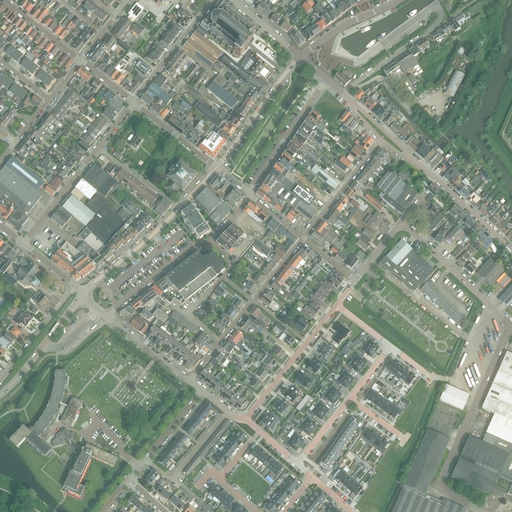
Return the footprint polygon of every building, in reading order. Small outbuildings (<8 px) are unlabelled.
[(24,10),(31,1),(31,0),(28,0),(28,1),(27,2),(24,0),(23,2),(19,6),(24,10)] [(52,12),(53,10),(59,3),(54,0),(46,0),(45,2),(49,5),(47,8),(52,12)] [(200,26),(200,27),(207,32),(211,35),(210,36),(211,37),(211,36),(216,39),(215,40),(216,41),(218,39),(222,43),(221,45),(222,46),(223,45),(228,49),(227,50),(228,50),(229,49),(234,52),(232,54),(233,55),(235,53),(240,57),(244,52),(245,51),(244,49),(253,38),(252,37),(256,33),(255,30),(254,29),(255,27),(254,26),(253,28),(248,24),(250,23),(249,22),(248,23),(243,19),(244,18),(243,17),(242,19),(237,15),(238,13),(237,13),(236,14),(232,10),(233,9),(232,8),(230,10),(227,7),(227,8),(225,7),(226,5),(220,0),(200,26)] [(267,19),(267,18),(270,15),(275,7),(273,5),(276,2),(277,1),(278,0),(271,0),(270,3),(267,6),(266,9),(261,14),(267,19)] [(300,0),(297,3),(299,5),(306,13),(307,14),(312,10),(307,3),(304,5),(300,0)] [(342,1),(341,1),(342,2),(348,10),(355,5),(351,0),(343,0),(342,2),(342,1)] [(31,1),(24,10),(28,13),(32,10),(34,7),(36,4),(31,1)] [(84,7),(89,11),(94,5),(89,1),(86,5),(84,7)] [(299,5),(297,3),(296,1),(290,5),(294,10),(299,5)] [(342,2),(341,1),(339,3),(341,4),(338,6),(344,14),(348,10),(342,2)] [(333,4),(337,10),(335,12),(339,18),(344,14),(338,6),(335,2),(333,4)] [(56,13),(58,9),(62,5),(59,3),(53,10),(56,13)] [(137,4),(133,8),(128,15),(128,14),(130,16),(127,19),(125,17),(124,19),(123,18),(121,21),(121,22),(111,34),(119,40),(129,27),(132,29),(131,30),(139,36),(144,30),(137,24),(135,25),(132,23),(144,9),(137,4)] [(327,27),(333,22),(324,11),(318,4),(313,8),(316,13),(327,27)] [(94,5),(89,11),(93,15),(98,8),(94,5)] [(260,5),(259,7),(256,11),(261,14),(266,9),(260,5)] [(324,11),(333,22),(339,18),(335,12),(330,6),(326,8),(327,9),(324,11)] [(41,7),(38,11),(36,9),(31,16),(36,19),(43,11),(43,10),(44,9),(41,7)] [(103,12),(98,8),(93,15),(98,18),(103,12)] [(43,11),(36,19),(40,23),(48,12),(44,9),(43,10),(43,11)] [(194,18),(190,15),(182,9),(178,15),(182,18),(182,19),(183,20),(179,26),(185,30),(194,18)] [(4,17),(6,18),(3,22),(4,23),(12,13),(8,10),(2,18),(3,18),(4,17)] [(60,25),(59,27),(58,26),(56,29),(53,33),(58,37),(71,20),(74,16),(72,14),(69,11),(69,12),(66,15),(69,18),(68,19),(62,27),(60,25)] [(103,12),(98,18),(103,22),(108,16),(103,12)] [(11,24),(17,17),(12,13),(4,23),(6,25),(9,22),(11,24)] [(315,24),(321,31),(327,27),(316,13),(310,17),(313,22),(315,24)] [(296,14),(290,18),(294,24),(300,19),(296,14)] [(274,16),(271,20),(276,25),(280,19),(275,15),(274,16)] [(43,25),(47,28),(54,19),(50,16),(46,21),(43,25)] [(16,27),(14,30),(15,31),(23,22),(18,18),(15,22),(13,25),(16,27)] [(47,28),(52,32),(55,28),(57,25),(54,23),(57,19),(55,18),(54,19),(47,28)] [(58,37),(63,40),(68,34),(65,32),(68,29),(70,30),(74,24),(76,26),(80,22),(81,21),(78,19),(75,24),(73,22),(71,20),(58,37)] [(449,24),(452,28),(455,32),(460,28),(455,20),(449,24)] [(288,33),(292,28),(289,26),(290,25),(285,21),(284,24),(281,28),(288,33)] [(12,35),(10,37),(13,39),(17,33),(20,35),(27,25),(23,22),(15,31),(12,35)] [(170,30),(178,36),(181,32),(179,30),(180,28),(173,22),(170,27),(172,28),(170,30)] [(315,24),(313,22),(311,23),(314,26),(308,30),(314,37),(321,31),(315,24)] [(10,24),(4,32),(7,35),(9,32),(13,27),(10,24)] [(440,30),(444,35),(452,30),(448,24),(440,30)] [(200,26),(196,31),(203,37),(207,32),(200,27),(200,26)] [(305,37),(308,41),(314,37),(308,30),(305,26),(299,30),(305,37)] [(26,36),(24,38),(26,40),(33,30),(29,27),(24,32),(23,34),(26,36)] [(87,28),(84,32),(91,38),(95,34),(87,28)] [(305,42),(302,38),(297,32),(295,33),(292,28),(288,33),(291,37),(290,37),(298,47),(305,42)] [(38,34),(33,30),(26,40),(23,43),(29,47),(32,43),(28,40),(29,38),(32,41),(38,34)] [(170,30),(167,34),(175,40),(178,36),(170,30)] [(443,36),(444,35),(440,30),(436,33),(439,38),(443,36)] [(223,53),(217,48),(211,44),(206,40),(203,37),(196,31),(190,39),(216,61),(223,53)] [(88,42),(91,38),(84,32),(81,36),(88,42)] [(435,41),(439,38),(436,33),(431,36),(435,41)] [(167,34),(164,38),(171,44),(175,40),(167,34)] [(44,38),(39,35),(36,39),(34,42),(38,46),(44,38)] [(85,45),(88,42),(81,36),(78,40),(85,45)] [(103,44),(111,50),(117,42),(109,36),(103,44)] [(43,49),(45,46),(48,42),(44,38),(38,46),(37,48),(39,50),(41,47),(43,49)] [(168,49),(171,44),(164,38),(160,43),(164,46),(168,49)] [(210,69),(216,61),(190,39),(183,47),(210,69)] [(75,44),(82,49),(85,45),(78,40),(75,44)] [(427,44),(425,40),(416,46),(421,52),(429,47),(427,44)] [(117,45),(128,53),(131,49),(131,50),(135,46),(133,44),(131,46),(127,43),(125,45),(120,41),(117,45)] [(162,46),(160,44),(156,41),(154,44),(158,46),(154,50),(162,56),(165,52),(160,48),(162,46)] [(47,56),(55,47),(50,43),(47,47),(45,50),(47,52),(44,56),(46,58),(46,57),(47,56)] [(97,47),(104,52),(107,48),(101,43),(97,47)] [(72,48),(79,53),(82,49),(75,44),(72,48)] [(11,57),(17,50),(11,45),(5,53),(11,57)] [(49,58),(51,55),(54,57),(56,54),(59,50),(55,47),(47,56),(49,58)] [(94,51),(101,57),(104,52),(97,47),(94,51)] [(419,54),(417,51),(414,47),(409,51),(413,58),(419,54)] [(23,55),(17,50),(11,57),(17,62),(20,59),(23,55)] [(151,55),(159,60),(162,56),(154,50),(151,55)] [(101,57),(94,51),(91,56),(97,61),(101,57)] [(195,63),(184,54),(180,51),(178,54),(188,62),(189,61),(194,64),(195,63)] [(384,71),(387,76),(400,67),(404,74),(418,64),(413,58),(409,51),(395,60),(396,62),(384,71)] [(159,60),(151,55),(149,53),(144,60),(150,65),(152,62),(155,65),(159,60)] [(188,62),(178,54),(175,57),(186,65),(188,62)] [(61,64),(64,66),(70,59),(65,55),(62,59),(57,65),(59,67),(61,64)] [(243,66),(241,68),(245,72),(247,69),(248,70),(254,63),(253,62),(255,60),(249,55),(241,65),(243,66)] [(87,60),(94,65),(97,61),(91,56),(87,60)] [(186,65),(175,57),(173,60),(183,69),(186,65)] [(242,81),(241,82),(247,87),(254,92),(260,96),(266,88),(265,87),(267,85),(267,83),(260,79),(259,79),(257,81),(252,78),(245,72),(241,68),(230,59),(230,60),(226,57),(221,63),(225,66),(242,81)] [(27,70),(33,63),(27,58),(24,61),(21,65),(27,70)] [(70,59),(64,66),(66,68),(64,71),(66,72),(74,62),(70,59)] [(101,71),(109,77),(121,61),(119,60),(112,68),(110,66),(108,68),(107,68),(109,65),(107,64),(101,71)] [(122,60),(121,61),(109,77),(114,80),(117,77),(119,73),(116,71),(119,68),(120,69),(125,62),(122,60)] [(183,69),(173,60),(170,63),(181,72),(183,69)] [(142,62),(135,70),(145,78),(152,69),(142,62)] [(38,67),(33,63),(27,70),(33,75),(36,71),(38,67)] [(181,72),(170,63),(167,67),(176,74),(178,75),(181,72)] [(264,67),(258,63),(250,73),(256,77),(264,67)] [(186,81),(197,67),(195,65),(183,79),(186,81)] [(176,74),(167,67),(164,70),(168,74),(173,78),(176,74)] [(82,68),(77,74),(80,76),(78,79),(80,81),(87,72),(82,68)] [(36,77),(42,82),(48,75),(42,70),(36,77)] [(122,75),(125,71),(123,70),(114,81),(120,86),(123,83),(121,82),(125,78),(122,75)] [(334,78),(339,82),(346,76),(345,75),(347,74),(344,71),(340,75),(338,73),(334,78)] [(465,76),(455,71),(444,93),(453,98),(465,76)] [(80,81),(81,82),(82,83),(84,80),(88,83),(86,86),(87,87),(93,80),(91,78),(92,76),(87,72),(80,81)] [(255,103),(260,96),(254,92),(247,87),(241,82),(241,83),(233,76),(229,73),(225,77),(229,80),(228,82),(243,93),(255,103)] [(145,80),(141,76),(138,74),(136,77),(143,82),(145,80)] [(54,80),(48,75),(42,82),(48,87),(54,80)] [(161,75),(158,78),(162,81),(164,83),(166,81),(169,84),(170,82),(161,75)] [(239,103),(250,111),(255,103),(243,93),(228,82),(219,75),(214,82),(239,103)] [(413,85),(417,82),(412,75),(408,77),(413,85)] [(195,88),(198,83),(201,80),(197,76),(190,85),(195,88)] [(346,76),(339,82),(344,87),(351,80),(346,76)] [(141,85),(143,82),(136,77),(134,79),(136,81),(141,85)] [(8,89),(10,86),(13,82),(7,78),(2,84),(8,89)] [(157,79),(154,83),(161,88),(162,86),(166,89),(168,87),(161,82),(157,79)] [(96,80),(93,84),(91,87),(94,89),(93,91),(91,93),(94,95),(95,93),(102,84),(96,80)] [(132,96),(141,85),(136,81),(133,85),(126,80),(123,83),(120,86),(132,96)] [(239,103),(214,82),(207,90),(233,111),(244,119),(250,111),(239,103)] [(407,99),(412,95),(403,83),(397,87),(407,99)] [(15,84),(10,91),(16,95),(21,89),(15,84)] [(154,84),(148,90),(152,93),(159,98),(167,106),(173,98),(157,87),(154,84)] [(116,96),(105,87),(102,91),(98,96),(103,100),(105,102),(109,105),(116,96)] [(83,99),(84,98),(90,90),(88,88),(81,97),(83,99)] [(22,100),(24,97),(27,93),(21,89),(16,95),(22,100)] [(78,97),(70,91),(66,96),(74,102),(78,97)] [(152,94),(148,91),(141,100),(150,107),(153,103),(157,98),(152,94)] [(354,97),(359,102),(365,95),(360,91),(354,97)] [(363,106),(363,105),(366,102),(369,99),(367,97),(370,94),(368,92),(365,95),(359,102),(363,106)] [(30,102),(38,108),(43,101),(35,95),(30,102)] [(70,106),(74,102),(66,96),(62,100),(70,106)] [(26,105),(26,106),(30,100),(26,97),(22,103),(19,107),(17,110),(20,112),(26,105)] [(159,116),(167,106),(159,98),(153,105),(150,109),(159,116)] [(370,112),(371,111),(378,103),(376,100),(375,101),(374,101),(373,101),(371,99),(367,102),(364,106),(370,112)] [(59,105),(66,111),(70,106),(62,100),(59,105)] [(219,116),(211,110),(200,100),(193,108),(221,131),(222,131),(230,137),(236,129),(219,116)] [(373,113),(377,117),(384,110),(381,108),(385,104),(382,101),(381,103),(379,104),(380,105),(376,109),(373,113)] [(183,102),(181,104),(190,112),(192,109),(183,102)] [(66,111),(59,105),(55,110),(63,116),(66,111)] [(167,106),(159,116),(163,120),(166,116),(171,110),(167,106)] [(181,106),(178,111),(182,114),(186,109),(181,106)] [(109,107),(103,115),(112,122),(116,116),(113,113),(115,111),(109,107)] [(213,108),(211,110),(219,116),(236,129),(240,124),(229,116),(223,111),(220,114),(213,108)] [(7,109),(2,115),(4,117),(9,121),(14,114),(10,111),(7,109)] [(51,115),(55,118),(59,121),(63,116),(55,110),(51,115)] [(186,110),(185,111),(180,117),(182,118),(185,115),(187,117),(191,113),(186,110)] [(325,120),(313,110),(310,115),(321,124),(322,125),(325,120)] [(384,110),(377,117),(382,122),(385,118),(388,115),(384,110)] [(233,111),(229,116),(240,124),(244,119),(233,111)] [(343,125),(344,125),(350,117),(352,115),(347,111),(339,120),(344,124),(343,125)] [(388,127),(397,118),(394,114),(392,116),(391,115),(383,123),(388,127)] [(53,124),(56,120),(49,115),(45,119),(52,125),(54,127),(55,126),(53,124)] [(97,120),(104,126),(108,121),(101,115),(97,120)] [(174,115),(171,119),(167,123),(172,127),(178,120),(179,119),(174,115)] [(319,126),(321,124),(310,115),(307,120),(306,120),(321,132),(323,130),(319,126)] [(438,120),(444,126),(448,122),(441,116),(438,120)] [(2,121),(0,123),(0,124),(4,128),(9,121),(4,117),(1,120),(2,121)] [(352,132),(355,128),(358,124),(350,117),(344,125),(347,128),(346,130),(344,128),(343,131),(346,133),(349,131),(350,130),(352,132)] [(45,119),(42,123),(49,129),(52,125),(45,119)] [(186,138),(189,134),(193,129),(190,126),(192,125),(191,124),(191,123),(186,119),(182,124),(178,120),(172,127),(186,138)] [(93,125),(101,131),(104,126),(97,120),(93,125)] [(321,132),(306,120),(303,125),(322,139),(325,135),(321,132)] [(46,132),(49,129),(42,123),(39,128),(46,133),(45,134),(47,136),(48,134),(46,132)] [(200,123),(187,139),(196,146),(201,139),(199,137),(201,135),(204,137),(206,135),(209,130),(204,126),(203,128),(202,127),(203,126),(202,125),(200,123)] [(407,124),(402,129),(396,135),(403,141),(406,137),(409,135),(403,130),(404,129),(405,130),(407,129),(411,134),(414,131),(409,126),(407,124)] [(93,125),(89,130),(97,136),(101,131),(93,125)] [(325,145),(326,143),(322,139),(303,125),(300,129),(323,147),(323,148),(324,146),(322,144),(323,143),(325,145)] [(39,128),(35,132),(41,136),(42,137),(45,134),(46,133),(39,128)] [(323,147),(300,129),(297,134),(307,141),(308,140),(310,141),(309,143),(313,147),(315,145),(320,150),(323,147)] [(38,139),(41,136),(35,132),(34,130),(30,135),(37,140),(37,141),(39,143),(40,141),(38,139)] [(86,134),(93,140),(97,136),(89,130),(86,134)] [(214,160),(227,143),(219,137),(219,138),(217,136),(209,130),(206,135),(208,137),(200,147),(199,147),(198,148),(214,160)] [(227,143),(230,137),(222,131),(221,131),(217,136),(219,138),(219,137),(227,143)] [(373,142),(369,137),(367,135),(364,132),(362,134),(365,137),(364,138),(365,138),(363,141),(370,147),(373,142)] [(89,145),(93,140),(86,134),(82,139),(89,145)] [(130,146),(136,150),(143,141),(138,136),(137,136),(134,134),(132,136),(136,138),(130,146)] [(307,141),(297,134),(294,138),(306,148),(311,152),(312,153),(314,151),(306,145),(305,145),(304,144),(307,141)] [(30,135),(27,139),(36,146),(39,143),(37,141),(37,140),(30,135)] [(405,141),(408,144),(408,145),(415,152),(419,149),(421,145),(414,138),(413,140),(409,136),(405,141)] [(306,148),(294,138),(291,143),(301,151),(307,155),(317,163),(319,164),(322,160),(312,153),(311,152),(310,153),(305,149),(306,148)] [(27,139),(24,143),(31,149),(30,150),(32,151),(34,150),(36,146),(27,139)] [(82,141),(77,146),(86,153),(91,148),(82,141)] [(360,147),(366,151),(370,147),(363,141),(361,143),(362,145),(360,147)] [(31,149),(24,143),(20,147),(27,153),(30,155),(33,152),(32,151),(30,150),(31,149)] [(299,153),(301,151),(291,143),(288,147),(314,168),(315,166),(315,165),(317,163),(307,155),(306,156),(303,153),(301,155),(299,153)] [(356,145),(353,149),(359,154),(362,150),(356,145)] [(416,153),(434,169),(437,166),(443,159),(433,149),(431,152),(424,145),(419,149),(416,153)] [(27,153),(20,147),(17,152),(24,157),(27,153)] [(314,168),(288,147),(284,152),(294,160),(301,166),(305,169),(306,170),(308,168),(335,190),(339,185),(329,177),(315,166),(314,168)] [(80,161),(84,157),(82,155),(83,152),(80,149),(78,148),(76,150),(74,149),(71,154),(80,161)] [(387,159),(388,158),(389,156),(381,149),(377,154),(385,161),(384,162),(387,164),(390,161),(387,159)] [(350,154),(350,155),(355,159),(359,154),(353,150),(350,154)] [(120,159),(122,156),(116,151),(114,154),(120,159)] [(294,160),(284,152),(280,158),(289,165),(291,162),(292,162),(294,160)] [(385,161),(377,154),(374,158),(382,165),(384,162),(385,161)] [(22,163),(25,160),(18,155),(16,158),(22,163)] [(74,167),(77,163),(68,155),(65,160),(74,167)] [(38,192),(40,189),(38,186),(42,181),(41,180),(41,179),(37,175),(36,176),(12,157),(5,166),(38,192)] [(343,157),(339,161),(348,168),(351,164),(343,157)] [(289,165),(280,158),(277,163),(283,168),(285,165),(292,170),(294,169),(289,165)] [(381,165),(377,162),(374,159),(371,162),(378,168),(381,165)] [(70,171),(74,167),(65,160),(61,164),(70,171)] [(335,164),(345,172),(348,168),(338,160),(335,164)] [(378,168),(371,162),(369,165),(376,171),(378,168)] [(183,191),(196,176),(181,163),(175,169),(173,168),(170,172),(172,174),(168,178),(172,182),(166,188),(173,194),(178,188),(183,191)] [(294,177),(283,168),(277,163),(273,169),(290,182),(296,187),(299,184),(292,179),(294,177)] [(43,164),(40,168),(42,170),(43,169),(48,173),(51,170),(46,166),(45,166),(43,164)] [(58,168),(67,175),(70,171),(61,164),(58,168)] [(95,164),(83,179),(87,182),(98,192),(105,197),(117,183),(111,178),(109,176),(105,173),(100,169),(101,169),(95,164)] [(111,165),(108,168),(115,173),(116,174),(120,169),(116,166),(115,168),(111,165)] [(376,171),(369,165),(366,169),(373,175),(376,171)] [(43,196),(38,192),(5,166),(0,172),(0,193),(23,212),(27,215),(43,196)] [(449,184),(450,184),(458,175),(459,174),(459,173),(461,171),(457,167),(455,168),(453,166),(446,174),(443,178),(449,184)] [(67,175),(58,168),(55,172),(64,180),(67,175)] [(105,172),(109,175),(109,176),(111,178),(115,173),(108,168),(105,172)] [(119,179),(122,181),(128,174),(122,169),(116,176),(119,178),(119,179)] [(273,169),(268,176),(287,191),(289,193),(294,186),(290,182),(273,169)] [(373,175),(366,169),(363,172),(371,178),(372,179),(374,176),(373,175)] [(484,169),(480,173),(486,180),(489,176),(484,169)] [(378,184),(376,187),(385,194),(381,199),(383,201),(382,202),(381,204),(384,206),(385,207),(388,204),(402,215),(406,211),(410,205),(412,202),(418,195),(414,192),(394,175),(391,173),(390,172),(389,171),(378,184)] [(398,175),(407,183),(410,179),(401,171),(398,175)] [(371,178),(363,172),(361,175),(369,182),(370,181),(369,180),(371,178)] [(44,174),(45,175),(47,177),(60,187),(63,183),(59,180),(56,178),(54,180),(49,176),(49,177),(44,173),(44,174)] [(133,178),(128,174),(122,181),(125,183),(128,185),(129,185),(134,178),(134,177),(133,178)] [(458,175),(450,184),(456,189),(462,183),(458,180),(459,179),(458,178),(460,175),(459,174),(458,175)] [(219,190),(223,193),(229,185),(218,175),(213,181),(209,186),(217,192),(219,190)] [(369,182),(361,175),(356,181),(365,187),(369,182)] [(289,193),(287,191),(268,176),(263,185),(285,203),(292,208),(299,214),(299,213),(310,222),(316,214),(289,193)] [(50,186),(52,188),(56,191),(60,187),(47,177),(45,179),(50,183),(51,183),(52,183),(50,186)] [(134,178),(129,185),(131,187),(130,187),(134,190),(140,183),(134,178)] [(465,188),(467,186),(469,183),(465,179),(462,183),(456,189),(460,193),(465,188)] [(82,180),(76,188),(84,195),(90,200),(91,200),(91,199),(97,192),(82,180)] [(429,186),(422,180),(418,184),(419,185),(422,183),(427,188),(429,186)] [(38,186),(40,189),(43,185),(47,188),(45,190),(52,196),(56,192),(42,181),(38,186)] [(364,189),(355,182),(350,188),(356,192),(358,189),(362,192),(364,189)] [(136,191),(141,195),(146,188),(140,183),(134,190),(136,192),(136,191)] [(437,187),(433,183),(427,190),(431,194),(437,187)] [(294,186),(289,193),(307,207),(316,197),(299,184),(296,187),(294,186)] [(282,207),(285,203),(263,185),(259,189),(282,207)] [(330,196),(334,191),(326,185),(324,187),(326,189),(324,192),(330,196)] [(470,189),(467,186),(465,188),(460,193),(466,199),(470,196),(468,194),(469,192),(468,191),(470,189)] [(435,198),(441,191),(437,187),(431,194),(435,198)] [(71,194),(75,197),(79,200),(83,195),(84,195),(76,188),(71,194)] [(146,188),(141,195),(142,196),(146,200),(152,192),(146,188)] [(225,218),(234,210),(226,202),(225,202),(219,196),(217,198),(207,188),(204,191),(202,193),(201,194),(225,218)] [(226,199),(235,206),(237,203),(239,204),(245,197),(234,188),(226,199)] [(470,197),(467,200),(471,204),(477,197),(475,195),(477,192),(477,193),(480,189),(479,188),(477,190),(470,197)] [(284,208),(282,207),(259,189),(256,194),(280,213),(284,208)] [(345,195),(351,200),(354,197),(358,200),(360,198),(349,190),(345,195)] [(152,192),(146,200),(147,201),(148,200),(153,204),(159,197),(152,192)] [(368,193),(364,197),(377,207),(380,211),(384,206),(381,204),(368,193)] [(74,198),(70,194),(61,206),(65,209),(86,227),(91,220),(92,220),(94,218),(93,218),(96,215),(85,206),(74,198)] [(96,195),(105,204),(106,201),(97,194),(96,195)] [(210,218),(217,226),(225,218),(201,194),(200,195),(198,197),(195,200),(205,210),(204,212),(210,218)] [(85,206),(96,215),(105,204),(96,195),(92,201),(91,200),(90,200),(84,195),(90,200),(85,206)] [(471,204),(474,207),(482,199),(478,195),(477,197),(471,204)] [(338,203),(344,207),(346,205),(349,207),(351,205),(342,198),(338,203)] [(154,222),(153,221),(147,215),(130,201),(127,199),(121,205),(123,208),(132,216),(145,228),(146,229),(154,222)] [(163,199),(153,211),(161,217),(167,210),(168,211),(172,206),(163,199)] [(474,207),(478,210),(484,203),(481,200),(482,199),(474,207)] [(359,205),(353,200),(350,203),(353,205),(356,208),(358,210),(359,209),(358,209),(360,206),(359,205)] [(251,202),(246,208),(253,213),(258,217),(263,211),(251,202)] [(482,214),(488,208),(486,206),(489,204),(487,202),(479,211),(482,214)] [(280,213),(285,218),(292,208),(285,203),(282,207),(284,208),(280,213)] [(334,208),(339,213),(344,207),(338,203),(334,208)] [(85,227),(92,233),(104,220),(112,211),(105,204),(96,215),(93,218),(94,218),(92,220),(91,220),(86,227),(85,227)] [(197,212),(193,205),(181,214),(185,219),(184,221),(188,227),(189,226),(190,228),(189,229),(194,235),(195,234),(199,240),(211,232),(207,225),(206,226),(197,212)] [(461,209),(456,205),(452,208),(449,211),(455,216),(456,214),(461,209)] [(488,208),(482,214),(485,217),(494,208),(496,206),(494,205),(491,208),(489,206),(488,208)] [(51,219),(55,222),(66,231),(69,227),(66,224),(72,217),(64,211),(60,207),(54,215),(51,219)] [(441,214),(437,210),(433,207),(431,210),(438,217),(441,214)] [(1,216),(6,220),(13,211),(8,208),(1,216)] [(132,216),(123,208),(117,215),(139,235),(145,228),(132,216)] [(268,225),(273,219),(269,216),(264,222),(258,217),(253,213),(246,208),(243,212),(253,220),(265,230),(266,228),(265,227),(267,224),(268,225)] [(292,208),(285,218),(291,222),(293,218),(294,219),(299,214),(292,208)] [(494,208),(485,217),(489,220),(495,214),(493,213),(495,211),(496,210),(494,208)] [(19,231),(28,219),(29,219),(25,216),(25,215),(17,209),(10,217),(10,218),(7,221),(19,231)] [(333,209),(325,220),(332,226),(334,224),(336,225),(337,223),(336,222),(338,220),(348,228),(351,224),(348,222),(349,222),(346,220),(333,209)] [(460,220),(466,214),(461,209),(456,214),(460,217),(459,219),(460,220)] [(438,217),(431,210),(428,212),(436,219),(438,217)] [(104,220),(128,243),(131,239),(133,241),(139,235),(117,215),(112,211),(104,220)] [(264,222),(269,216),(263,211),(258,217),(264,222)] [(233,225),(242,233),(253,220),(243,212),(233,225)] [(363,222),(369,228),(373,231),(381,222),(384,225),(385,224),(389,227),(391,224),(377,212),(373,217),(370,215),(363,222)] [(436,219),(428,212),(425,215),(433,222),(436,219)] [(445,218),(441,214),(438,217),(436,219),(433,222),(437,226),(445,218)] [(465,225),(471,219),(466,214),(460,220),(465,225)] [(433,222),(425,215),(423,218),(430,225),(433,222)] [(490,221),(495,226),(501,219),(498,216),(498,217),(495,215),(490,221)] [(498,229),(502,232),(508,225),(507,223),(509,221),(508,221),(510,219),(509,217),(505,221),(498,229)] [(430,225),(423,218),(418,223),(425,230),(430,225)] [(273,219),(268,225),(267,227),(271,230),(266,236),(263,234),(262,234),(269,240),(273,234),(275,233),(281,225),(273,219)] [(470,229),(472,227),(475,223),(471,219),(465,225),(470,229)] [(495,226),(498,229),(505,221),(504,220),(503,221),(501,219),(495,226)] [(92,233),(109,249),(113,252),(114,250),(116,252),(123,245),(125,246),(128,243),(104,220),(92,233)] [(323,222),(315,231),(324,238),(327,241),(340,251),(343,247),(335,240),(337,238),(325,228),(327,225),(323,222)] [(437,226),(433,222),(430,225),(425,230),(429,234),(437,226)] [(242,233),(233,225),(216,242),(225,250),(224,251),(234,259),(231,262),(233,264),(236,261),(237,262),(254,242),(242,233)] [(275,233),(273,234),(281,240),(284,236),(288,239),(287,241),(288,241),(289,240),(294,244),(298,239),(281,225),(275,233)] [(472,230),(478,235),(482,230),(477,225),(472,230)] [(502,232),(505,235),(511,228),(508,225),(502,232)] [(455,229),(447,237),(453,243),(455,242),(462,234),(464,232),(462,231),(461,230),(459,228),(457,226),(455,229)] [(439,234),(434,239),(440,244),(445,239),(442,237),(447,231),(443,228),(441,229),(437,233),(439,234)] [(113,253),(112,253),(112,252),(91,233),(86,229),(83,233),(106,254),(110,259),(114,256),(112,254),(113,253)] [(372,235),(368,232),(365,230),(363,233),(366,236),(369,239),(372,235)] [(354,237),(359,241),(357,244),(362,248),(366,251),(370,246),(368,244),(370,241),(357,231),(354,234),(355,236),(354,237)] [(311,237),(322,246),(327,241),(324,238),(323,239),(315,232),(311,237)] [(102,257),(106,262),(110,259),(106,254),(83,233),(79,237),(102,257)] [(485,233),(481,238),(489,246),(493,241),(488,237),(489,236),(485,233)] [(402,240),(386,257),(379,265),(413,293),(438,267),(437,267),(434,271),(428,266),(429,265),(428,264),(402,240)] [(472,240),(471,241),(467,245),(464,249),(461,246),(452,256),(455,258),(464,249),(472,240)] [(468,262),(470,263),(473,260),(471,258),(480,249),(475,243),(472,240),(464,249),(467,252),(458,261),(463,267),(468,262)] [(55,264),(55,265),(59,268),(60,268),(71,277),(72,276),(73,277),(72,279),(77,282),(81,279),(80,277),(81,276),(83,279),(94,270),(95,270),(94,268),(96,267),(93,263),(85,257),(76,250),(66,242),(51,261),(55,264)] [(105,263),(102,260),(99,257),(98,255),(83,242),(78,248),(76,250),(85,257),(93,263),(96,267),(98,269),(105,263)] [(0,254),(1,253),(3,255),(9,248),(5,244),(0,250),(0,254)] [(267,246),(282,258),(286,254),(278,247),(276,250),(268,244),(267,246)] [(253,246),(261,254),(262,252),(254,245),(253,246)] [(300,250),(308,256),(310,258),(313,254),(304,246),(300,250)] [(2,258),(0,259),(0,264),(0,265),(3,261),(6,263),(6,262),(7,261),(9,262),(8,263),(5,267),(4,266),(0,271),(3,274),(13,263),(9,259),(12,256),(15,252),(10,248),(7,252),(2,258)] [(308,256),(300,250),(297,254),(305,260),(308,256)] [(185,301),(217,277),(225,270),(212,254),(204,260),(198,252),(166,277),(167,277),(174,287),(178,292),(185,301)] [(340,252),(338,254),(335,258),(341,263),(346,257),(340,252)] [(273,260),(278,264),(282,259),(277,255),(273,260)] [(297,255),(293,259),(299,264),(303,260),(297,255)] [(359,260),(355,257),(354,256),(346,266),(351,269),(359,260)] [(39,271),(33,266),(23,258),(19,263),(22,265),(15,273),(19,276),(19,280),(18,281),(26,287),(27,286),(31,285),(38,291),(42,285),(35,280),(35,276),(39,271)] [(491,258),(480,269),(477,273),(491,286),(505,271),(491,258)] [(290,264),(296,269),(299,264),(293,259),(290,264)] [(273,260),(270,264),(275,268),(278,264),(273,260)] [(471,274),(475,271),(477,269),(474,266),(476,263),(473,260),(470,263),(470,264),(466,269),(471,274)] [(266,268),(271,272),(275,268),(270,264),(266,268)] [(290,264),(286,268),(292,273),(294,271),(298,274),(299,272),(296,269),(290,264)] [(255,274),(258,270),(250,265),(247,268),(255,274)] [(271,272),(266,268),(262,273),(268,277),(271,272)] [(286,268),(282,273),(288,278),(292,273),(286,268)] [(336,269),(335,270),(333,272),(336,274),(332,279),(340,285),(344,280),(342,279),(344,276),(336,269)] [(13,286),(17,281),(8,273),(3,278),(13,286)] [(278,278),(284,283),(288,278),(282,273),(278,278)] [(260,286),(265,280),(258,274),(253,280),(258,284),(259,285),(260,286)] [(174,287),(167,277),(163,280),(170,290),(174,287)] [(246,289),(249,291),(253,295),(258,289),(254,286),(256,283),(250,278),(248,282),(251,284),(246,289)] [(278,278),(275,282),(285,290),(286,289),(282,285),(284,283),(278,278)] [(330,289),(333,291),(335,288),(336,289),(340,285),(332,279),(329,283),(326,281),(324,284),(330,289)] [(163,280),(157,285),(165,295),(170,290),(163,280)] [(285,290),(275,282),(271,287),(274,289),(271,292),(277,297),(280,294),(282,295),(284,293),(291,299),(292,297),(285,290)] [(324,284),(322,282),(319,285),(322,287),(318,291),(326,297),(330,293),(328,291),(330,289),(324,284)] [(464,329),(465,323),(467,321),(429,286),(430,285),(428,282),(421,290),(464,329)] [(511,285),(502,296),(499,300),(507,308),(511,302),(511,285)] [(163,293),(156,286),(151,290),(160,297),(163,293)] [(213,294),(218,298),(221,295),(222,296),(225,292),(220,287),(216,292),(215,291),(213,294)] [(162,299),(160,297),(151,290),(137,301),(149,312),(155,304),(154,302),(155,301),(164,308),(167,304),(161,300),(162,299)] [(265,295),(278,305),(280,307),(281,307),(282,305),(273,298),(275,296),(272,294),(268,290),(265,295)] [(319,303),(321,301),(322,302),(326,297),(318,291),(315,296),(312,294),(310,297),(312,299),(312,298),(319,303)] [(185,301),(178,292),(171,299),(173,300),(174,299),(182,305),(185,301)] [(295,292),(292,296),(298,300),(301,296),(295,292)] [(40,293),(34,301),(36,303),(36,304),(41,308),(42,307),(42,308),(44,306),(43,306),(49,299),(44,295),(43,295),(40,293)] [(173,300),(171,299),(166,295),(163,297),(166,299),(168,302),(170,303),(173,300)] [(278,305),(265,295),(260,300),(264,303),(275,312),(277,309),(276,308),(278,305)] [(309,308),(317,314),(320,309),(319,308),(321,305),(319,303),(312,298),(312,299),(310,301),(313,303),(309,308)] [(218,305),(211,299),(209,302),(216,308),(217,307),(219,309),(220,307),(218,305)] [(235,306),(236,308),(240,311),(245,305),(239,300),(235,306)] [(153,315),(149,312),(137,301),(130,305),(134,310),(140,315),(149,323),(150,322),(155,317),(153,315)] [(210,309),(213,305),(207,301),(204,305),(210,309)] [(33,316),(37,311),(29,304),(25,309),(33,316)] [(132,316),(136,312),(133,310),(129,306),(124,310),(132,316)] [(263,315),(259,310),(255,307),(250,314),(253,317),(255,318),(258,315),(261,317),(263,315)] [(197,315),(195,317),(199,320),(203,314),(205,316),(207,312),(202,308),(197,315)] [(226,315),(229,318),(232,321),(239,313),(232,308),(226,315)] [(313,318),(317,314),(309,308),(305,312),(303,310),(301,313),(309,320),(311,317),(313,318)] [(168,318),(158,309),(153,315),(155,317),(163,324),(168,318)] [(120,315),(122,317),(129,322),(128,324),(129,325),(131,323),(129,322),(133,317),(132,316),(124,310),(120,313),(120,315)] [(15,322),(16,323),(19,326),(21,324),(25,328),(32,319),(24,313),(19,319),(18,318),(17,318),(15,318),(14,319),(14,321),(15,322)] [(231,321),(223,314),(221,317),(223,319),(220,321),(227,327),(231,323),(229,322),(231,321)] [(145,336),(153,326),(149,323),(140,315),(137,318),(136,317),(133,321),(130,325),(145,336)] [(238,327),(242,330),(244,332),(247,327),(246,326),(248,324),(257,332),(257,331),(260,333),(263,329),(248,316),(238,327)] [(258,319),(256,322),(264,328),(266,326),(258,319)] [(291,320),(289,323),(300,331),(301,329),(303,330),(308,324),(304,321),(301,319),(296,325),(291,320)] [(225,327),(217,321),(213,327),(222,334),(225,330),(223,329),(225,327)] [(347,327),(344,325),(343,326),(340,324),(335,331),(338,333),(333,340),(338,345),(344,338),(345,339),(350,332),(346,329),(347,327)] [(7,330),(13,335),(17,338),(21,333),(11,325),(7,330)] [(152,334),(154,336),(159,330),(154,326),(146,337),(148,339),(152,334)] [(154,343),(156,345),(167,330),(162,326),(159,330),(154,336),(157,338),(154,343)] [(167,330),(156,345),(158,346),(162,342),(165,344),(172,334),(167,330)] [(0,334),(12,344),(15,340),(7,333),(5,336),(0,331),(0,334)] [(243,337),(239,334),(235,331),(232,335),(243,344),(244,343),(243,342),(244,342),(241,340),(243,337)] [(284,343),(286,344),(290,347),(295,341),(289,337),(291,334),(287,331),(286,331),(279,339),(284,344),(284,343)] [(203,333),(199,338),(211,348),(213,346),(208,342),(210,339),(203,333)] [(172,334),(165,344),(167,346),(164,351),(166,353),(175,341),(174,340),(175,338),(175,337),(172,334)] [(229,339),(232,343),(236,346),(238,343),(242,346),(242,347),(244,348),(240,353),(246,358),(248,359),(250,357),(248,356),(252,352),(245,346),(246,346),(243,344),(232,335),(229,339)] [(244,339),(249,342),(251,344),(253,341),(247,336),(244,339)] [(11,345),(7,342),(4,339),(2,338),(0,339),(0,343),(3,346),(7,350),(11,345)] [(211,348),(199,338),(195,343),(202,349),(204,346),(209,350),(211,348)] [(365,345),(375,353),(379,348),(373,344),(375,341),(370,338),(368,340),(368,341),(365,345)] [(175,352),(180,345),(175,341),(166,353),(168,354),(172,350),(175,352)] [(176,360),(185,348),(187,346),(182,342),(180,345),(175,352),(177,354),(174,359),(176,360)] [(226,342),(222,348),(229,354),(234,349),(226,342)] [(325,344),(317,353),(322,357),(320,359),(326,364),(328,361),(324,359),(332,349),(325,344)] [(375,353),(365,345),(361,349),(359,352),(364,356),(365,353),(371,358),(375,353)] [(182,357),(185,360),(190,352),(185,348),(176,360),(178,362),(182,357)] [(285,353),(281,350),(279,348),(274,354),(276,356),(280,359),(285,353)] [(186,368),(196,356),(190,352),(185,360),(188,362),(184,367),(186,368)] [(492,419),(511,427),(511,354),(507,352),(482,408),(494,414),(492,419)] [(222,366),(225,362),(227,360),(218,353),(213,358),(217,362),(219,363),(222,366)] [(354,362),(362,369),(366,364),(360,359),(362,357),(357,353),(355,356),(356,356),(352,361),(354,362)] [(342,357),(339,354),(332,362),(336,365),(342,357)] [(261,361),(268,367),(272,370),(277,363),(266,355),(261,361)] [(196,356),(186,368),(188,370),(192,365),(195,368),(201,360),(196,356)] [(236,356),(233,361),(238,365),(241,360),(236,356)] [(322,364),(316,359),(313,363),(311,361),(306,367),(308,368),(307,369),(311,373),(312,371),(315,374),(320,368),(319,368),(322,364)] [(393,361),(386,370),(391,374),(398,364),(395,362),(394,362),(393,361)] [(359,373),(362,369),(354,362),(351,367),(348,365),(346,367),(351,371),(353,369),(359,373)] [(398,364),(391,374),(395,377),(402,368),(398,365),(398,364)] [(256,371),(254,374),(263,381),(268,375),(266,374),(269,370),(263,365),(260,369),(262,370),(259,373),(256,371)] [(402,368),(395,377),(399,380),(400,379),(406,371),(402,368)] [(340,376),(350,384),(354,380),(348,375),(350,373),(345,369),(343,371),(343,372),(340,376)] [(205,370),(199,377),(202,379),(201,381),(203,383),(210,374),(205,370)] [(26,439),(35,448),(42,454),(45,457),(46,456),(48,459),(54,453),(51,450),(51,451),(48,448),(49,448),(46,445),(46,446),(43,443),(44,443),(41,440),(41,441),(38,438),(40,436),(41,437),(43,432),(46,429),(51,422),(56,414),(59,407),(62,399),(64,391),(65,385),(65,383),(67,384),(68,379),(65,379),(66,374),(64,374),(64,371),(55,371),(55,375),(56,375),(55,378),(55,382),(55,385),(54,385),(53,389),(54,389),(53,392),(53,393),(52,396),(52,395),(51,399),(49,402),(50,403),(49,405),(48,405),(48,406),(47,409),(47,408),(45,412),(44,415),(43,415),(41,418),(42,418),(40,421),(40,420),(37,424),(36,426),(35,426),(33,429),(33,430),(31,428),(29,431),(23,426),(9,440),(18,448),(26,439)] [(406,371),(400,379),(405,382),(411,374),(410,374),(406,371)] [(256,378),(254,376),(248,372),(246,374),(254,380),(256,378)] [(315,380),(306,373),(304,376),(301,373),(296,380),(305,388),(308,383),(310,385),(315,380)] [(203,383),(205,385),(207,383),(209,385),(215,378),(210,374),(203,383)] [(405,382),(404,383),(409,386),(415,378),(414,377),(411,374),(405,382)] [(346,389),(350,384),(340,376),(336,381),(336,380),(334,383),(339,387),(340,384),(346,389)] [(212,387),(211,389),(213,391),(220,382),(215,378),(209,385),(212,387)] [(260,384),(256,381),(254,380),(252,383),(246,378),(244,381),(243,384),(245,385),(247,383),(255,390),(260,384)] [(213,391),(215,393),(217,391),(220,393),(225,386),(220,382),(213,391)] [(331,387),(327,392),(337,400),(341,395),(335,391),(337,388),(333,384),(330,387),(331,387)] [(439,401),(462,411),(469,395),(446,385),(439,401)] [(223,396),(221,397),(223,399),(230,390),(225,386),(220,393),(223,396)] [(300,391),(294,386),(291,390),(292,390),(290,392),(288,390),(283,396),(293,403),(298,396),(296,395),(300,391)] [(235,395),(230,390),(223,399),(226,401),(227,399),(230,401),(235,395)] [(374,390),(367,400),(369,401),(372,403),(377,396),(379,394),(374,390)] [(337,400),(327,392),(324,396),(323,396),(321,398),(326,402),(328,400),(334,405),(337,400)] [(241,399),(235,395),(230,401),(233,404),(231,406),(233,407),(241,399)] [(377,396),(372,403),(372,404),(372,403),(376,406),(382,399),(377,396)] [(73,398),(62,422),(71,427),(82,402),(73,398)] [(233,407),(236,409),(237,407),(240,410),(242,407),(244,409),(248,404),(248,403),(247,402),(246,402),(245,403),(241,399),(233,407)] [(382,399),(376,406),(381,409),(386,402),(382,399)] [(318,403),(315,407),(325,415),(329,411),(323,406),(325,404),(320,400),(318,403)] [(386,402),(381,409),(385,413),(391,405),(392,403),(388,400),(386,402)] [(290,406),(285,402),(283,404),(280,401),(278,404),(277,403),(276,404),(273,406),(274,407),(274,408),(278,412),(280,414),(281,414),(282,414),(285,410),(286,411),(290,406)] [(207,403),(203,409),(208,413),(213,408),(207,403)] [(391,405),(385,413),(389,416),(395,408),(391,405)] [(395,408),(389,416),(393,418),(394,419),(397,415),(400,417),(403,411),(396,406),(395,408)] [(321,420),(325,415),(315,407),(311,412),(311,411),(309,414),(314,418),(315,416),(321,420)] [(203,409),(198,415),(203,419),(208,413),(203,409)] [(221,415),(214,409),(211,412),(214,414),(213,416),(215,417),(214,419),(217,421),(221,415)] [(280,419),(271,412),(269,415),(268,415),(262,423),(269,428),(272,425),(274,426),(277,422),(278,422),(280,419)] [(198,415),(194,420),(199,425),(203,419),(198,415)] [(312,420),(308,416),(305,418),(306,419),(302,423),(313,431),(316,426),(311,422),(312,420)] [(352,417),(350,421),(357,427),(360,423),(361,424),(363,421),(358,417),(356,420),(352,417)] [(490,495),(492,491),(493,488),(498,477),(499,477),(511,446),(511,427),(492,419),(483,442),(470,436),(451,478),(490,495)] [(194,420),(189,426),(194,430),(199,425),(194,420)] [(350,421),(348,425),(355,430),(357,427),(350,421)] [(212,426),(208,423),(207,422),(203,428),(205,430),(207,432),(212,426)] [(313,431),(302,423),(301,425),(299,424),(295,429),(301,434),(303,431),(309,436),(313,431)] [(348,425),(345,428),(353,433),(355,430),(348,425)] [(137,431),(140,434),(145,429),(142,426),(138,428),(137,431)] [(194,430),(189,426),(184,431),(190,436),(194,430)] [(345,428),(343,431),(350,437),(353,433),(345,428)] [(56,436),(57,437),(52,442),(53,447),(62,445),(63,443),(75,454),(77,455),(79,455),(79,454),(89,459),(90,457),(113,467),(117,459),(116,458),(117,456),(113,454),(112,456),(89,446),(86,445),(84,447),(82,448),(74,440),(73,440),(72,439),(74,437),(66,429),(64,431),(63,429),(56,436)] [(403,485),(401,490),(424,499),(426,495),(450,440),(427,430),(403,485)] [(300,435),(295,431),(293,434),(294,434),(290,439),(300,447),(304,442),(298,438),(300,435)] [(343,431),(340,435),(348,440),(350,437),(343,431)] [(371,432),(370,431),(368,433),(366,431),(362,437),(364,438),(363,440),(368,444),(375,434),(371,432)] [(239,433),(235,437),(242,443),(246,439),(239,433)] [(187,439),(186,438),(182,434),(177,440),(183,444),(187,439)] [(375,434),(368,444),(372,447),(379,437),(375,434)] [(340,435),(338,438),(346,444),(348,440),(340,435)] [(235,437),(232,441),(238,447),(242,443),(235,437)] [(379,437),(372,447),(376,450),(383,440),(379,437)] [(338,438),(336,442),(343,447),(346,444),(338,438)] [(300,447),(290,439),(286,443),(284,445),(289,449),(291,447),(296,451),(300,447)] [(173,446),(178,450),(183,444),(177,440),(173,446)] [(383,440),(376,450),(383,455),(387,450),(385,448),(388,444),(386,443),(387,443),(383,440)] [(232,441),(228,445),(235,451),(238,447),(232,441)] [(336,442),(333,445),(341,451),(343,447),(336,442)] [(228,445),(225,449),(232,455),(235,451),(228,445)] [(333,445),(331,449),(338,454),(341,451),(333,445)] [(173,446),(168,451),(173,455),(178,450),(173,446)] [(511,446),(499,477),(511,482),(511,446)] [(255,457),(261,451),(257,447),(253,451),(251,448),(246,454),(249,457),(250,455),(255,459),(255,458),(255,457)] [(222,452),(222,453),(228,458),(232,455),(225,449),(222,452)] [(331,449),(328,452),(336,457),(338,454),(331,449)] [(266,454),(261,450),(261,451),(255,457),(255,458),(259,461),(265,454),(266,454)] [(164,457),(169,461),(173,455),(168,451),(164,457)] [(222,453),(222,452),(221,452),(217,456),(225,463),(229,458),(228,458),(222,453)] [(328,452),(326,456),(334,461),(336,457),(328,452)] [(91,459),(89,459),(79,454),(79,455),(73,469),(74,469),(73,472),(71,471),(63,489),(64,490),(63,491),(66,493),(67,491),(80,497),(85,486),(80,484),(91,459)] [(263,465),(269,458),(265,454),(259,461),(263,465)] [(225,463),(217,456),(213,460),(221,467),(225,463)] [(326,456),(324,459),(331,464),(334,461),(326,456)] [(164,467),(167,463),(169,461),(164,457),(159,462),(164,467)] [(274,461),(269,457),(269,458),(263,465),(268,468),(273,461),(274,461)] [(324,459),(321,462),(329,468),(331,464),(324,459)] [(272,472),(278,465),(274,461),(273,461),(268,468),(272,472)] [(321,462),(318,466),(322,469),(321,471),(326,475),(328,472),(326,471),(329,468),(321,462)] [(173,464),(172,466),(168,470),(173,474),(178,468),(175,466),(173,464)] [(282,469),(278,465),(272,472),(276,475),(282,469)] [(154,470),(149,475),(155,480),(159,475),(154,470)] [(343,470),(335,479),(336,480),(339,482),(346,474),(347,474),(343,470)] [(346,474),(339,482),(339,483),(340,482),(344,486),(350,478),(347,474),(346,474)] [(150,485),(155,480),(149,475),(145,481),(150,485)] [(350,478),(344,486),(348,489),(355,480),(351,477),(350,478)] [(298,485),(291,478),(287,483),(288,483),(294,489),(298,485)] [(355,480),(348,489),(352,493),(351,493),(352,493),(359,484),(355,480)] [(288,483),(284,487),(291,493),(294,489),(288,483)] [(359,484),(352,493),(355,496),(355,495),(356,496),(364,488),(359,484)] [(466,511),(443,501),(442,502),(426,495),(424,499),(401,490),(403,485),(401,484),(389,511),(466,511)] [(220,490),(216,486),(208,495),(213,499),(215,497),(214,497),(221,490),(220,490)] [(502,499),(504,495),(506,491),(495,486),(491,495),(495,497),(496,497),(502,499)] [(160,487),(160,488),(156,491),(161,496),(165,491),(160,487)] [(284,487),(281,491),(288,497),(291,493),(284,487)] [(221,489),(220,490),(221,490),(214,497),(215,497),(218,501),(225,493),(225,494),(225,493),(221,489)] [(166,500),(170,497),(170,496),(165,491),(161,496),(166,500)] [(288,497),(281,491),(277,495),(284,501),(287,497),(287,498),(288,497)] [(318,491),(314,496),(322,503),(326,498),(318,491)] [(187,492),(185,494),(189,499),(187,502),(189,504),(194,498),(187,492)] [(225,494),(225,493),(218,501),(222,504),(223,504),(229,497),(225,494)] [(274,499),(274,500),(280,505),(281,505),(284,501),(277,495),(274,499)] [(133,505),(138,500),(133,496),(128,501),(133,505)] [(314,496),(309,501),(318,508),(322,503),(314,496)] [(170,501),(175,506),(179,501),(174,497),(170,501)] [(233,501),(229,497),(223,504),(222,504),(222,505),(226,509),(225,510),(228,511),(233,508),(230,505),(233,501)] [(180,510),(183,506),(184,505),(181,503),(184,500),(182,498),(179,501),(175,506),(180,510)] [(274,499),(273,499),(269,503),(270,504),(277,509),(277,510),(281,505),(280,505),(274,500),(274,499)] [(143,505),(138,500),(133,505),(138,510),(143,505)] [(309,501),(305,506),(312,511),(314,511),(318,508),(309,501)]
